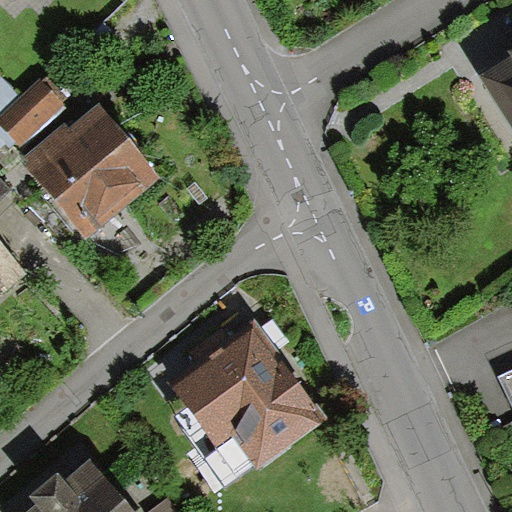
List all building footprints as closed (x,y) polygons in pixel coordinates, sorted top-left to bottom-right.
[(511,54),(471,79),(511,149),(511,54)] [(49,78),(6,118),(34,148),(77,107),(49,78)] [(33,157),(82,220),(161,160),(112,96),(33,157)] [(0,278),(19,263),(0,239),(0,278)] [(511,301),(507,304),(511,314),(511,368),(496,376),(511,410),(511,301)] [(169,386),(215,450),(235,435),(257,466),(328,416),(260,322),(169,386)] [(31,511),(144,511),(142,510),(139,511),(135,511),(95,462),(65,486),(59,479),(35,498),(41,505),(31,511)] [(182,511),(171,497),(150,511),(182,511)]
